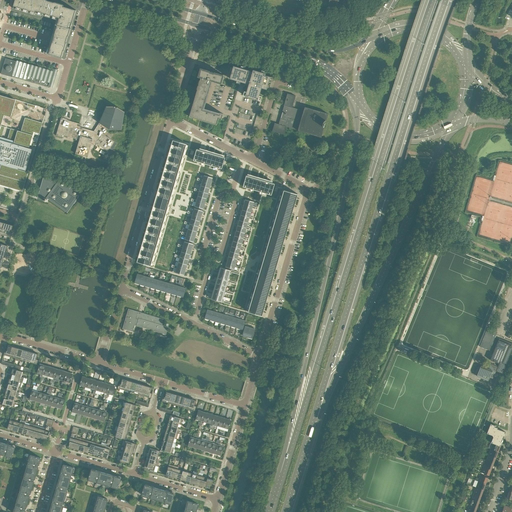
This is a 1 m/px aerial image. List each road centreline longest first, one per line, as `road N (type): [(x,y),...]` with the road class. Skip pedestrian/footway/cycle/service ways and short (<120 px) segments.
road 1 (primary): [(432,0),(283,473)]
road 2 (primary): [(313,417),(445,0)]
road 3 (primary): [(357,104),(283,473)]
road 4 (primary): [(313,417),(449,127)]
road 5 (residential): [(258,356),(306,191),(253,161)]
road 6 (secondary): [(196,26),(304,59),(328,71),(357,103)]
road 7 (secondary): [(372,37),(329,50),(200,13)]
road 8 (residential): [(170,118),(120,287)]
